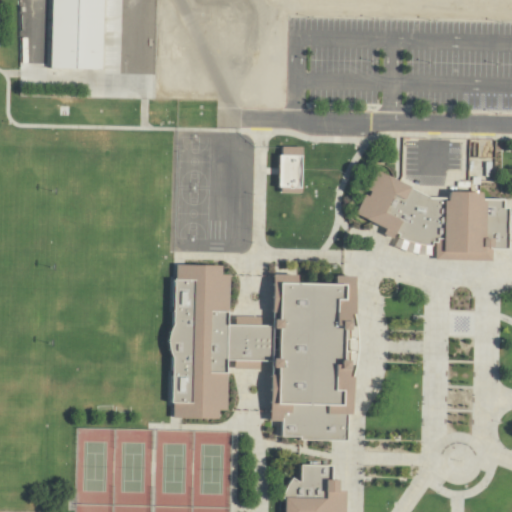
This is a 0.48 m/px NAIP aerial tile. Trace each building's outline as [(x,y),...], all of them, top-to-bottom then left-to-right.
[(103,0),(51,0),(49,67),(101,69),(103,0)] [(302,146),(279,145),(279,186),(301,187),(302,146)] [(356,217),(387,223),(385,233),(436,244),(434,253),(490,265),(496,236),(508,238),(511,225),(507,224),(511,207),(504,206),(505,200),(483,195),(483,194),(450,188),(449,194),(372,178),(369,194),(361,193),(356,217)] [(350,439),(352,363),(338,330),(355,330),(357,275),(335,275),(335,280),(276,278),(276,280),(276,284),(282,284),(281,319),(270,325),(228,323),(230,274),(221,273),(222,265),(175,263),(171,402),(183,402),(183,417),(218,418),(218,409),(226,410),(227,359),(273,361),(274,336),(277,336),(274,414),(284,414),(283,437),(350,439)] [(345,511),(345,490),(340,490),(340,480),(333,480),(333,464),(297,464),(297,477),(285,477),(285,511),(345,511)]
